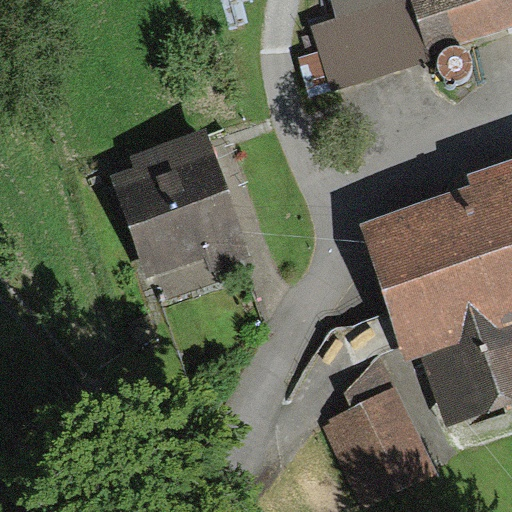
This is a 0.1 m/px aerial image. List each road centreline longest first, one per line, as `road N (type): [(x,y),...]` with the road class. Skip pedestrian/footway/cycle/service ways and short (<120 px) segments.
road 1 (residential): [(203,511),(326,265),(366,212),(417,166),(511,126)]
road 2 (track): [(0,293),(203,511)]
